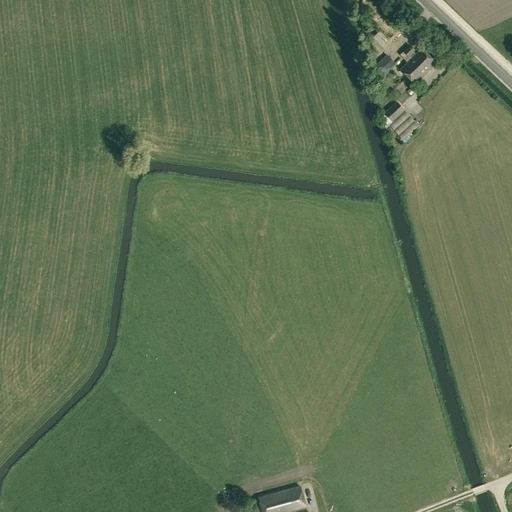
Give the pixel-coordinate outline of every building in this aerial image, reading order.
[(383,47),(388,42),(379,33),(374,38),(383,47)] [(407,63),(401,70),(408,77),(431,57),(422,49),(418,53),(417,54),(414,51),(415,50),(410,45),(400,55),(408,63),(407,63)] [(387,54),(372,68),(381,78),(396,64),(387,54)] [(436,62),(431,57),(408,77),(414,83),(436,62)] [(385,128),(388,125),(405,111),(396,100),(381,114),(385,128)] [(405,111),(388,125),(398,135),(401,139),(417,124),(414,121),(405,111)] [(306,511),(299,487),(259,498),(262,511),(306,511)]
